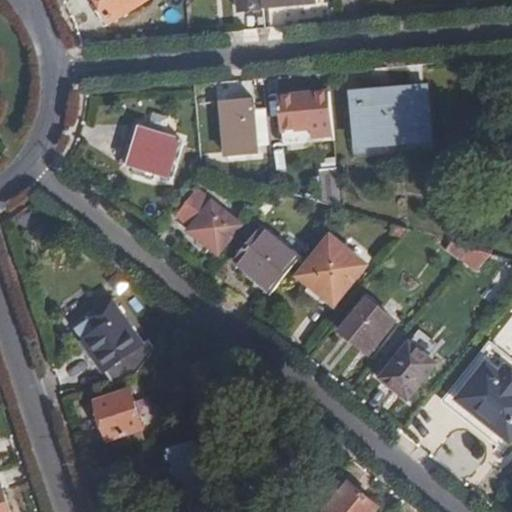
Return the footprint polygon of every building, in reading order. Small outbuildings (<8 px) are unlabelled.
[(150,0),(111,0),(122,16),(150,0)] [(270,5),(269,0),(247,0),(248,9),(270,7),(270,5)] [(403,83),(409,138),(439,135),(438,119),(435,80),(403,83)] [(366,142),(409,138),(403,83),(362,87),(366,142)] [(341,88),(288,93),(290,127),(321,124),(321,133),(345,131),(341,88)] [(257,157),(256,150),(253,115),(252,103),(222,105),(227,160),(257,157)] [(256,150),(266,149),(264,114),(253,115),(256,150)] [(410,151),(448,148),(445,119),(438,119),(439,135),(409,138),(410,151)] [(139,165),(150,124),(140,122),(129,162),(139,165)] [(190,135),(150,124),(139,165),(177,176),(190,135)] [(410,151),(409,138),(366,142),(364,142),(366,156),(410,151)] [(333,165),(336,201),(352,206),(348,164),(333,165)] [(201,230),(229,253),(252,223),(210,190),(189,215),(203,226),(201,230)] [(42,221),(35,212),(21,223),(28,232),(42,221)] [(288,238),(311,257),(320,246),(297,227),(288,238)] [(507,239),(465,227),(461,240),(478,245),(498,251),(503,252),(507,239)] [(269,275),(285,289),(311,257),(288,238),(276,228),(249,259),(269,275)] [(375,261),(342,236),(311,273),(346,299),(375,261)] [(478,245),(469,257),(484,269),(498,251),(478,245)] [(269,275),(261,284),(278,298),(285,289),(269,275)] [(405,315),(379,294),(353,328),(379,348),(405,315)] [(132,381),(155,353),(150,345),(142,350),(116,308),(93,323),(102,335),(87,345),(114,387),(132,381)] [(102,335),(93,323),(78,333),(87,345),(102,335)] [(447,360),(421,338),(393,374),(418,395),(447,360)] [(511,367),(500,358),(482,379),(469,396),(511,429),(511,435),(509,439),(504,445),(511,451),(511,449),(511,367)] [(511,429),(469,396),(482,379),(476,374),(456,398),(509,439),(511,435),(511,429)] [(132,396),(99,406),(110,443),(143,433),(132,396)] [(200,446),(169,456),(180,487),(183,485),(192,511),(222,511),(210,477),(201,451),(200,446)] [(217,446),(201,451),(210,477),(225,472),(217,446)] [(180,487),(169,456),(162,458),(173,489),(180,487)] [(9,511),(2,485),(0,486),(0,511),(9,511)] [(377,511),(380,509),(351,485),(328,511),(377,511)]
